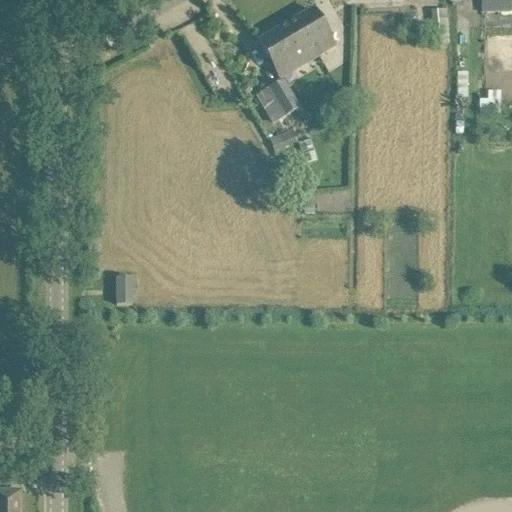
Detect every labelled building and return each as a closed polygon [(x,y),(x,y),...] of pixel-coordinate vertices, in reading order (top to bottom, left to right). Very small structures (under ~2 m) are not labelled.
[(285,27),(306,63),(334,48),(312,11),(285,27)] [(446,11),(431,12),(433,46),(448,45),(446,11)] [(279,79),(306,63),(285,27),(258,43),(279,79)] [(466,98),(467,73),(457,72),(456,98),(466,98)] [(257,98),(272,124),(297,109),(282,83),(257,98)] [(291,131),(268,140),(273,151),(296,142),(291,131)] [(116,280),(116,304),(116,306),(132,306),(132,280),(116,280)] [(0,511),(19,511),(20,492),(0,492),(0,511)]
